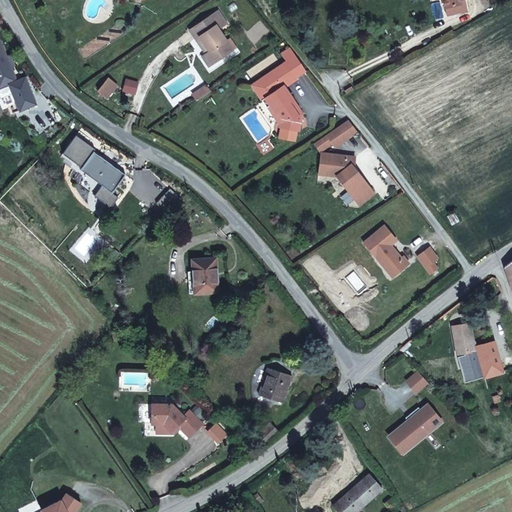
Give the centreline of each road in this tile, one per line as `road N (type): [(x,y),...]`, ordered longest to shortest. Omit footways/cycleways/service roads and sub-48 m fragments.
road 1 (unclassified): [(9,0),(49,86),(189,171),(239,212),(360,374)]
road 2 (residential): [(469,275),(329,84)]
road 3 (unclassified): [(176,511),(254,468),(360,374)]
road 4 (unclassified): [(360,374),(469,275)]
